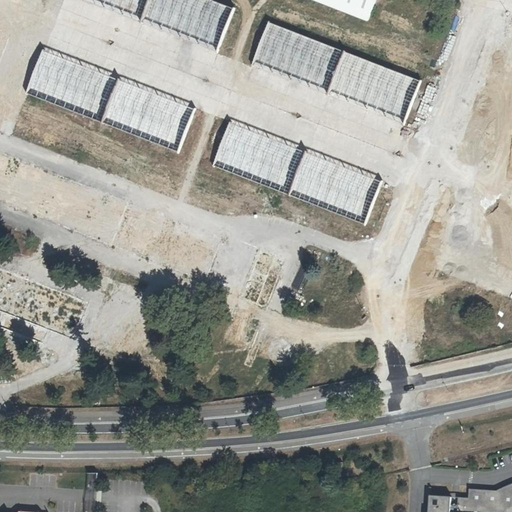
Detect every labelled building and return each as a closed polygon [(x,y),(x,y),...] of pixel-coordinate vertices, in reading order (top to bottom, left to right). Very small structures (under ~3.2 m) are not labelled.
[(225,1),(221,0),(89,0),(208,47),(225,1)] [(337,0),(370,12),(374,0),(337,0)] [(417,77),(267,18),(249,64),(401,121),(417,77)] [(0,55),(8,32),(0,28),(0,55)] [(511,50),(511,44),(511,31),(508,31),(503,48),(511,50)] [(40,50),(25,89),(177,146),(191,108),(40,50)] [(441,80),(433,76),(429,85),(438,89),(441,80)] [(473,108),(482,86),(468,80),(459,102),(473,108)] [(375,179),(231,122),(215,164),(360,218),(375,179)] [(511,219),(444,196),(428,240),(511,268),(511,219)] [(251,348),(281,258),(252,248),(222,339),(251,348)] [(69,340),(84,299),(0,270),(0,329),(37,343),(42,330),(69,340)] [(409,274),(403,289),(436,302),(442,287),(409,274)] [(50,350),(61,353),(64,343),(53,339),(50,350)] [(431,495),(430,511),(511,511),(511,485),(505,488),(498,491),(470,489),(470,498),(431,495)]
